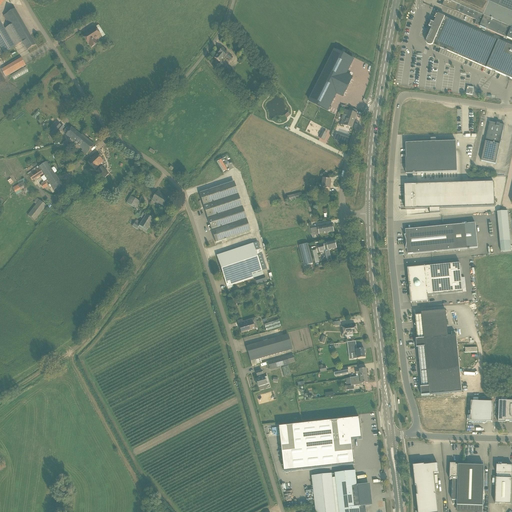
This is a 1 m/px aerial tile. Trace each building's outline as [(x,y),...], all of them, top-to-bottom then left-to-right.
[(474,24),(511,40),(511,0),(444,0),(442,6),(476,21),(474,24)] [(0,22),(0,55),(23,42),(28,50),(35,46),(15,9),(3,16),(9,26),(4,29),(0,22)] [(511,79),(511,46),(438,14),(434,23),(431,22),(431,24),(430,25),(429,26),(429,27),(432,28),(426,41),(426,43),(427,44),(428,45),(430,46),(432,45),(432,44),(436,46),(447,51),(511,79)] [(95,27),(87,33),(88,34),(87,36),(86,34),(83,37),(87,44),(88,44),(91,48),(98,43),(95,39),(100,36),(95,27)] [(228,54),(222,49),(218,54),(214,58),(220,62),(223,58),(224,59),(225,57),(230,61),(233,58),(228,54)] [(353,59),(335,50),(309,102),(327,111),(336,93),(343,97),(353,78),(345,75),(353,59)] [(6,76),(27,66),(23,58),(2,68),(6,76)] [(222,61),(218,66),(228,73),(231,69),(222,61)] [(14,80),(28,71),(26,66),(11,75),(14,80)] [(352,128),(357,114),(346,110),(344,115),(347,116),(345,121),(342,120),(341,124),(352,128)] [(489,122),(489,123),(481,161),(496,164),(504,126),(504,125),(500,124),(497,123),(497,124),(489,122)] [(57,123),(53,128),(51,127),(47,131),(53,136),(57,132),(59,134),(64,128),(61,125),(60,125),(57,123)] [(75,143),(81,135),(72,128),(71,128),(68,126),(63,132),(66,134),(66,135),(75,143)] [(344,146),(347,137),(336,134),(334,140),(338,144),(344,146)] [(87,154),(94,146),(81,135),(75,143),(83,149),(83,150),(87,154)] [(65,141),(61,145),(68,151),(71,147),(67,143),(65,141)] [(457,172),(456,142),(406,144),(406,159),(406,174),(417,174),(457,172)] [(103,162),(96,154),(87,162),(95,170),(103,162)] [(216,162),(223,172),(227,170),(221,159),(216,162)] [(62,185),(54,174),(56,172),(56,171),(54,168),(53,168),(51,169),(47,163),(28,175),(32,181),(34,179),(34,180),(43,174),(54,191),(62,185)] [(322,187),(329,189),(331,180),(323,179),(322,185),(317,184),(316,188),(313,187),(313,191),(321,193),(322,187)] [(23,182),(13,187),(15,193),(26,188),(23,182)] [(110,188),(111,189),(114,191),(117,188),(118,186),(114,182),(110,188)] [(204,208),(207,216),(241,205),(234,182),(199,193),(204,208)] [(494,183),(405,186),(405,210),(430,209),(430,214),(440,213),(440,209),(495,207),(494,183)] [(157,202),(162,206),(167,199),(160,195),(161,194),(157,192),(152,200),(156,203),(157,202)] [(303,198),(301,192),(288,196),(289,201),(303,198)] [(130,196),(126,203),(135,208),(139,202),(130,196)] [(46,206),(37,198),(34,202),(36,204),(28,215),(35,220),(46,206)] [(250,231),(242,207),(241,205),(207,216),(215,243),(250,231)] [(139,226),(147,231),(153,220),(146,215),(139,225),(135,222),(132,227),(137,230),(139,226)] [(478,248),(475,223),(405,230),(406,235),(405,236),(405,235),(404,235),(406,240),(406,244),(406,249),(407,249),(408,254),(478,248)] [(319,235),(334,232),(333,225),(318,227),(311,229),(312,236),(319,235)] [(510,241),(509,231),(499,232),(500,242),(501,252),(511,251),(510,241)] [(329,250),(337,249),(335,241),(326,243),(327,244),(324,245),(324,244),(318,246),(320,252),(325,251),(327,262),(332,261),(329,250)] [(227,287),(245,281),(253,278),(252,274),(266,269),(258,242),(216,256),(224,278),(227,287)] [(308,244),(299,246),(304,266),(313,264),(308,244)] [(125,256),(120,261),(126,266),(131,261),(125,256)] [(460,264),(425,267),(408,269),(411,303),(429,302),(428,295),(463,292),(460,264)] [(264,276),(255,279),(257,284),(266,282),(264,276)] [(421,388),(421,396),(430,395),(462,392),(458,356),(463,355),(462,343),(457,344),(456,336),(448,337),(447,320),(446,311),(422,313),(422,315),(415,316),(418,339),(416,340),(417,348),(418,348),(422,387),(421,388)] [(253,322),(239,327),(241,333),(257,328),(257,326),(254,327),(253,322)] [(347,335),(347,337),(353,336),(353,333),(357,333),(356,326),(349,326),(341,327),(342,336),(347,335)] [(284,352),(280,337),(246,347),(251,362),(251,364),(252,366),(257,365),(255,360),(284,352)] [(358,359),(365,358),(365,357),(364,350),(364,349),(356,350),(355,346),(349,346),(350,353),(353,353),(354,359),(358,359)] [(270,369),(295,362),(293,354),(287,356),(268,362),(270,369)] [(359,374),(359,377),(367,376),(367,369),(359,370),(356,371),(356,374),(359,374)] [(256,380),(258,387),(266,385),(262,371),(256,373),(257,376),(258,379),(256,380)] [(361,384),(368,383),(367,376),(359,377),(359,380),(357,380),(358,384),(361,384)] [(510,422),(511,422),(511,401),(499,401),(498,423),(506,423),(506,421),(508,421),(510,421),(510,422)] [(471,402),(471,416),(470,416),(469,423),(486,424),(486,422),(492,422),(493,402),(471,402)] [(351,440),(361,439),(358,418),(278,427),(283,472),(353,465),(351,440)] [(438,511),(434,474),(439,474),(438,464),(424,466),(424,465),(413,466),(415,487),(416,487),(417,496),(416,496),(418,511),(438,511)] [(457,501),(457,506),(483,506),(484,466),(464,466),(464,464),(458,464),(458,465),(456,465),(456,464),(450,464),(450,480),(453,480),(452,501),(457,501)] [(511,474),(511,472),(511,465),(497,465),(496,474),(497,474),(497,478),(496,478),(495,504),(511,504),(511,484),(511,478),(511,479),(511,474)] [(365,511),(365,506),(369,506),(369,500),(370,500),(369,496),(368,496),(367,486),(357,487),(356,487),(354,472),(312,476),(315,511),(365,511)]
